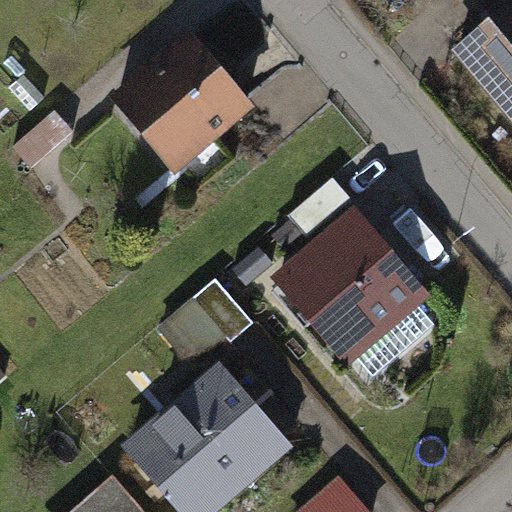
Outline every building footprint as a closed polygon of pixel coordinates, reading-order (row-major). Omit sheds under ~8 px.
[(511,7),(464,49),(511,105),(511,7)] [(257,101),(195,31),(121,96),(184,166),(257,101)] [(366,360),(442,289),(335,175),(292,217),(319,246),(287,275),(366,360)] [(256,327),(221,286),(174,326),(210,367),(256,327)] [(207,511),(291,435),(225,364),(137,445),(199,511),(207,511)] [(148,511),(117,476),(76,511),(148,511)] [(368,511),(339,481),(305,511),(368,511)]
